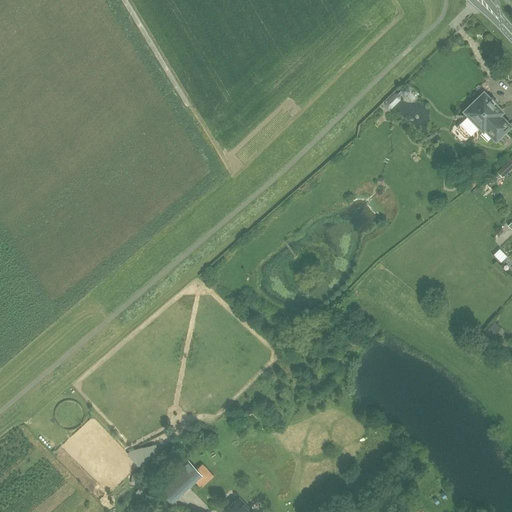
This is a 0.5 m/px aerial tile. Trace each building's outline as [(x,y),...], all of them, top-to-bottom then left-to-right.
[(400,91),(401,95),(405,96),(409,95),(410,92),(409,88),(405,86),(402,88),(400,91)] [(473,132),(479,132),(484,127),(486,129),(486,131),(491,137),(494,137),(496,139),(509,126),(498,115),(500,112),(484,95),(467,112),(463,115),(463,122),(458,126),(458,130),(465,137),(468,137),(473,132)] [(511,168),(511,157),(511,158),(496,171),(502,177),(511,168)] [(473,177),(466,183),(471,189),(478,183),(473,177)] [(492,338),(494,335),(497,332),(498,331),(501,328),(494,322),(484,334),(490,339),(492,338)] [(172,503),(208,470),(192,452),(156,485),(172,503)] [(114,496),(111,501),(119,505),(122,500),(114,496)] [(253,511),(239,497),(224,511),(225,511),(253,511)] [(402,511),(405,509),(398,503),(392,510),(394,511),(402,511)]
